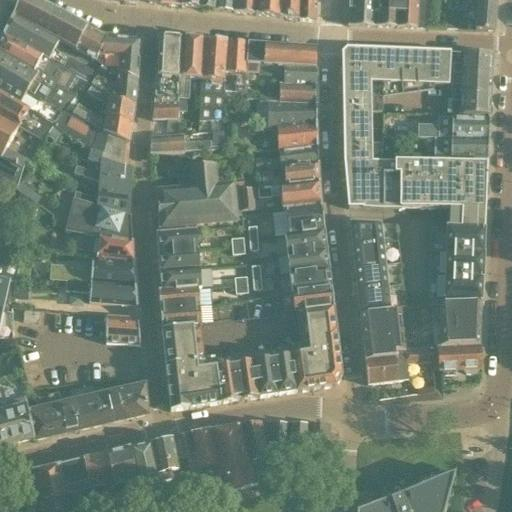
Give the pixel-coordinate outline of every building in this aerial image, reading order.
[(24,0),(15,19),(60,42),(74,49),(85,29),(29,0),(24,0)] [(168,0),(166,7),(184,9),(186,0),(168,0)] [(186,0),(184,9),(201,11),(202,0),(186,0)] [(202,0),(201,11),(218,13),(219,0),(202,0)] [(219,0),(218,13),(234,15),(235,0),(219,0)] [(235,0),(234,15),(256,17),(257,0),(235,0)] [(257,0),(256,17),(279,20),(280,15),(281,16),(283,0),(257,0)] [(280,15),(279,20),(299,22),(299,17),(301,2),(285,0),(283,0),(281,16),(280,15)] [(349,0),(348,28),(376,29),(377,11),(376,11),(376,10),(377,10),(377,0),(349,0)] [(377,11),(376,29),(416,31),(417,0),(377,0),(377,10),(376,10),(376,11),(377,11)] [(471,0),(471,6),(469,33),(476,34),(495,35),(496,31),(497,0),(471,0)] [(299,17),(299,22),(316,24),(317,3),(301,2),(299,17)] [(75,77),(87,84),(94,73),(55,52),(60,42),(15,19),(6,39),(75,77)] [(123,59),(121,74),(138,80),(141,43),(107,40),(85,29),(74,49),(78,51),(77,52),(96,64),(99,57),(123,59)] [(6,39),(0,49),(0,53),(10,59),(11,63),(16,65),(19,65),(36,74),(35,75),(39,77),(36,81),(56,93),(60,88),(67,93),(69,89),(75,77),(6,39)] [(155,105),(153,122),(178,121),(178,114),(178,105),(180,79),(183,42),(160,41),(155,105)] [(178,105),(178,114),(184,114),(187,114),(187,106),(189,101),(191,102),(192,81),(201,82),(204,43),(183,42),(180,79),(178,105)] [(203,82),(199,124),(223,123),(224,111),(223,111),(224,94),(225,87),(226,75),(226,45),(204,43),(201,82),(203,82)] [(224,94),(223,111),(224,111),(235,111),(236,101),(246,101),(246,76),(247,76),(248,67),(248,46),(226,45),(226,75),(232,76),(232,80),(237,80),(236,88),(236,94),(226,94),(224,94)] [(248,46),(248,67),(317,71),(317,50),(266,47),(265,47),(254,46),(251,46),(248,46)] [(348,51),(342,55),(344,163),(349,210),(364,211),(381,212),(461,210),(460,231),(485,232),(487,166),(381,165),(382,116),(416,117),(416,98),(382,97),(382,86),(449,87),(450,54),(426,53),(348,51)] [(30,112),(29,113),(55,128),(62,133),(61,134),(75,145),(82,148),(83,148),(93,151),(93,153),(104,157),(102,163),(127,170),(129,148),(101,132),(100,134),(71,118),(65,114),(75,99),(67,93),(60,88),(56,93),(36,81),(39,77),(35,75),(36,74),(19,65),(16,65),(11,63),(10,59),(0,53),(0,95),(20,107),(30,112)] [(453,75),(463,75),(492,76),(493,56),(465,55),(464,67),(453,67),(453,75)] [(248,67),(247,76),(282,78),(283,86),(316,89),(317,71),(248,67)] [(121,74),(118,73),(117,85),(103,83),(103,80),(94,79),(90,87),(92,88),(91,88),(127,105),(135,109),(135,105),(138,80),(121,74)] [(452,87),(452,96),(491,97),(492,76),(463,75),(463,87),(452,87)] [(259,102),(259,106),(267,106),(316,106),(316,89),(283,86),(278,87),(278,96),(259,96),(259,102)] [(131,126),(134,110),(135,109),(127,105),(91,88),(86,95),(102,105),(102,110),(131,126)] [(0,117),(20,128),(29,113),(30,112),(20,107),(0,95),(0,117)] [(461,118),(490,118),(491,97),(452,96),(451,104),(462,104),(461,118)] [(75,99),(65,114),(71,118),(78,108),(80,103),(75,99)] [(316,106),(267,106),(267,121),(268,131),(315,125),(316,106)] [(78,108),(71,118),(100,134),(101,132),(129,148),(131,126),(102,110),(101,114),(105,116),(104,118),(102,123),(78,108)] [(29,113),(20,128),(42,143),(47,137),(55,143),(61,134),(62,133),(55,128),(29,113)] [(0,184),(15,193),(16,192),(42,211),(46,205),(19,185),(22,173),(28,162),(7,150),(20,128),(0,117),(0,184)] [(417,128),(417,141),(435,141),(438,141),(438,142),(488,143),(489,122),(438,121),(438,129),(417,128)] [(315,125),(268,131),(277,131),(278,153),(317,149),(315,127),(315,125)] [(238,141),(238,128),(229,128),(226,128),(226,141),(238,141)] [(152,140),(150,157),(185,156),(190,156),(200,155),(200,151),(223,149),(223,134),(211,134),(212,143),(185,145),(184,138),(152,140)] [(435,141),(435,161),(451,161),(487,162),(488,143),(438,142),(438,141),(435,141)] [(79,156),(78,160),(80,161),(87,163),(85,171),(86,171),(99,176),(100,176),(100,177),(130,187),(132,171),(127,170),(102,163),(104,157),(93,153),(93,151),(83,148),(82,148),(79,156)] [(265,163),(255,164),(256,174),(266,174),(284,172),(318,169),(319,169),(317,149),(278,153),(279,163),(265,164),(265,163)] [(76,167),(73,177),(83,180),(99,185),(98,193),(129,203),(130,187),(100,177),(100,176),(99,176),(86,171),(85,171),(76,167)] [(156,194),(160,232),(238,225),(237,219),(242,219),(242,217),(255,216),(252,193),(234,194),(233,187),(217,188),(215,169),(191,172),(192,181),(177,183),(178,192),(156,194)] [(285,180),(273,180),(274,191),(277,190),(319,187),(318,169),(284,172),(285,180)] [(272,176),(262,177),(263,192),(271,191),(274,191),(273,180),(272,176)] [(263,192),(258,192),(258,202),(273,201),(281,200),(283,212),(285,212),(286,212),(320,208),(319,187),(277,190),(274,191),(271,191),(263,192)] [(75,194),(65,234),(101,240),(132,245),(130,219),(128,218),(129,203),(98,193),(98,202),(75,194)] [(320,208),(286,212),(288,232),(289,238),(324,234),(323,228),(323,225),(320,208)] [(0,236),(9,241),(14,229),(0,224),(0,236)] [(380,227),(351,226),(354,250),(382,247),(380,227)] [(248,230),(249,242),(257,242),(257,241),(256,229),(248,230)] [(447,230),(446,254),(483,255),(483,232),(447,230)] [(161,235),(156,236),(157,255),(197,252),(196,233),(161,235)] [(289,238),(284,239),(286,253),(286,257),(326,253),(326,248),(324,234),(289,238)] [(0,236),(0,259),(1,260),(7,246),(9,241),(0,236)] [(132,245),(101,240),(96,260),(134,266),(132,245)] [(243,241),(231,242),(231,250),(244,249),(243,241)] [(249,242),(250,254),(257,254),(258,254),(257,242),(249,242)] [(382,247),(354,250),(356,272),(385,269),(382,247)] [(244,249),(231,250),(232,258),(244,257),(245,257),(244,249)] [(197,252),(157,255),(159,274),(199,271),(197,252)] [(326,253),(286,257),(288,273),(289,277),(329,272),(328,268),(326,253)] [(27,277),(28,255),(19,254),(18,266),(4,266),(4,279),(18,279),(18,277),(27,277)] [(446,254),(445,280),(482,281),(483,255),(446,254)] [(50,267),(49,283),(66,285),(136,289),(134,266),(96,260),(95,262),(93,262),(92,273),(71,272),(72,269),(50,267)] [(259,268),(251,269),(252,281),(260,281),(259,268)] [(385,269),(356,272),(358,293),(387,290),(385,269)] [(199,271),(159,274),(161,293),(198,291),(200,290),(199,271)] [(329,272),(289,277),(291,298),(314,295),(331,293),(329,274),(329,272)] [(246,280),(234,281),(235,289),(247,288),(246,280)] [(445,280),(444,307),(481,303),(482,281),(445,280)] [(0,313),(2,314),(7,294),(9,284),(0,281),(0,313)] [(260,281),(252,281),(253,293),(261,293),(260,281)] [(28,286),(13,285),(12,301),(27,302),(28,286)] [(90,306),(136,310),(137,310),(136,289),(66,285),(65,294),(91,296),(90,306)] [(247,288),(235,289),(235,297),(248,296),(247,288)] [(387,290),(358,293),(361,315),(389,312),(387,290)] [(161,293),(158,294),(159,315),(177,314),(199,312),(198,291),(161,293)] [(314,295),(291,298),(294,320),(334,315),(332,301),(331,293),(314,295)] [(444,307),(436,307),(436,308),(439,349),(479,346),(480,329),(481,303),(444,307)] [(389,312),(361,318),(366,363),(401,359),(401,351),(403,351),(399,311),(399,310),(396,311),(389,312)] [(0,313),(0,342),(13,343),(12,316),(2,314),(0,313)] [(23,313),(22,323),(38,324),(39,314),(23,313)] [(177,314),(159,315),(161,338),(179,336),(177,314)] [(319,334),(336,332),(333,314),(316,316),(318,326),(319,334)] [(137,320),(105,318),(105,340),(105,346),(140,349),(137,320)] [(300,357),(294,358),(298,394),(335,389),(342,378),(336,332),(319,334),(321,354),(300,357)] [(29,361),(53,358),(51,334),(27,337),(29,361)] [(179,336),(161,338),(163,346),(163,354),(180,352),(180,344),(179,336)] [(439,349),(434,350),(435,363),(435,366),(436,373),(436,376),(443,375),(444,375),(447,379),(456,378),(458,374),(465,374),(467,378),(478,377),(480,372),(481,372),(479,346),(439,349)] [(401,359),(366,363),(369,388),(397,386),(398,386),(398,383),(408,382),(407,366),(435,363),(434,350),(403,354),(403,351),(401,351),(401,359)] [(180,352),(163,354),(170,414),(221,406),(216,370),(183,375),(180,352)] [(0,451),(33,442),(34,443),(35,443),(29,413),(25,398),(29,397),(24,376),(17,356),(0,360),(0,451)] [(294,358),(273,361),(278,397),(298,394),(294,358)] [(258,364),(254,364),(259,400),(265,399),(278,397),(273,361),(261,363),(258,364)] [(241,366),(235,367),(240,403),(246,402),(259,400),(254,364),(241,366)] [(222,369),(216,370),(221,406),(226,405),(240,403),(235,367),(222,369)] [(118,394),(124,423),(148,417),(144,388),(118,394)] [(95,399),(101,428),(124,423),(118,394),(95,399)] [(48,399),(56,438),(78,433),(72,404),(60,406),(58,397),(48,399)] [(29,413),(35,443),(56,438),(48,399),(39,401),(41,410),(29,413)] [(72,404),(78,433),(101,428),(95,399),(72,404)] [(260,424),(237,428),(253,489),(264,485),(258,463),(269,461),(265,448),(260,424)] [(260,424),(265,448),(269,461),(270,467),(276,468),(276,455),(281,455),(280,475),(287,475),(289,425),(269,424),(260,424)] [(287,475),(287,478),(295,476),(296,455),(304,456),(308,456),(310,426),(289,425),(287,475)] [(304,456),(304,473),(315,469),(315,456),(328,457),(329,435),(329,434),(329,427),(310,426),(308,456),(304,456)] [(208,433),(207,433),(222,499),(253,489),(237,428),(208,433)] [(190,437),(189,437),(196,470),(203,505),(222,499),(207,433),(190,437)] [(171,441),(175,462),(185,460),(188,472),(196,470),(189,437),(171,441)] [(171,441),(148,446),(149,448),(153,469),(157,468),(159,477),(160,477),(160,478),(177,474),(175,462),(171,441)] [(149,448),(128,453),(140,503),(155,499),(154,492),(163,490),(160,478),(160,477),(159,477),(157,468),(153,469),(149,448)] [(127,451),(105,457),(106,459),(114,490),(122,488),(128,511),(142,511),(140,503),(136,485),(128,453),(127,451)] [(105,457),(82,463),(82,464),(92,503),(90,493),(104,489),(107,504),(117,502),(114,490),(106,459),(105,457)] [(82,463),(56,469),(56,471),(66,511),(81,511),(81,509),(78,510),(77,506),(92,503),(82,464),(82,463)] [(56,469),(31,475),(31,477),(39,509),(39,511),(66,511),(56,471),(56,469)] [(438,485),(440,471),(440,469),(429,473),(381,493),(378,508),(368,511),(445,511),(456,477),(438,485)] [(181,488),(187,510),(203,505),(196,470),(188,472),(191,486),(181,488)] [(27,477),(11,481),(11,482),(16,511),(39,511),(39,509),(31,477),(31,475),(27,477)] [(165,497),(157,499),(160,511),(163,511),(169,511),(168,511),(179,511),(187,510),(181,488),(164,493),(165,497)]
